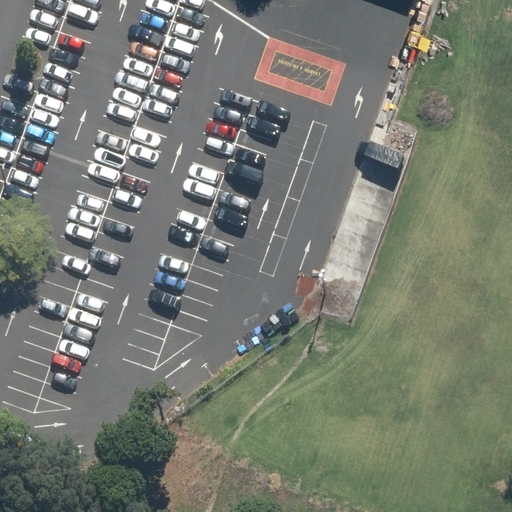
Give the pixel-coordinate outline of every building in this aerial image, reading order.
[(384,120),(377,141),(411,153),(419,132),(384,120)] [(391,210),(353,197),(318,294),(356,308),(391,210)] [(284,324),(271,310),(242,337),(256,351),(284,324)] [(214,379),(202,365),(170,392),(182,405),(214,379)] [(33,422),(8,411),(1,427),(25,438),(33,422)]
